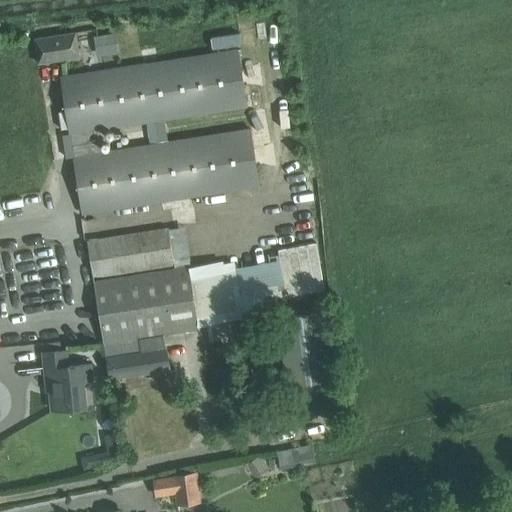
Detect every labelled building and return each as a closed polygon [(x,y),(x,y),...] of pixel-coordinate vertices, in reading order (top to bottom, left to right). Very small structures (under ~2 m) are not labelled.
[(39,63),(58,60),(80,56),(77,32),(35,39),(39,63)] [(97,55),(116,52),(113,35),(94,38),(97,55)] [(166,141),(163,118),(247,105),(238,50),(82,74),(62,78),(71,133),(74,156),(83,213),(103,210),(260,184),(251,128),(166,141)] [(94,277),(113,274),(176,263),(171,227),(87,240),(94,277)] [(278,250),(280,258),(287,297),(325,290),(316,243),(278,250)] [(109,378),(129,375),(171,369),(165,332),(201,326),(191,265),(94,280),(109,378)] [(317,309),(280,315),(291,394),(329,388),(317,309)] [(68,366),(66,350),(44,352),(46,369),(49,369),(50,385),(53,384),(56,408),(53,409),(53,410),(85,407),(83,380),(92,379),(90,364),(68,366)] [(111,464),(119,458),(116,433),(105,435),(107,451),(82,457),(85,470),(111,464)] [(291,467),(312,463),(309,445),(288,449),(291,467)] [(198,472),(173,475),(174,477),(176,494),(177,505),(202,502),(198,472)]
